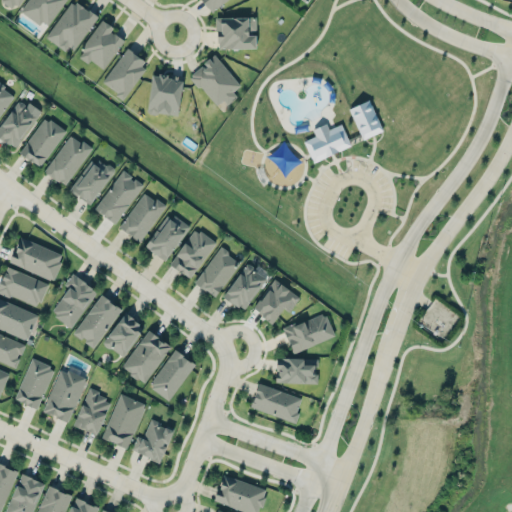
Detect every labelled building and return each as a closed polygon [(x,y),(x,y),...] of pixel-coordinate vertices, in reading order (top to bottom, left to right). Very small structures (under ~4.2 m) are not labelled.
[(3,0),(16,8),(21,0),(3,0)] [(28,0),(21,10),(45,28),(65,0),(28,0)] [(74,0),(72,0),(45,36),(65,51),(68,47),(72,50),(97,18),(74,0)] [(201,0),(211,12),(226,0),(201,0)] [(217,48),(256,47),(255,17),(216,17),(217,48)] [(113,27),(102,20),(78,53),(102,70),(124,40),(111,30),(113,27)] [(148,65),(126,49),(101,82),(123,98),(148,65)] [(241,85),(214,54),(189,75),(218,108),(235,94),(232,91),(241,85)] [(178,116),(183,77),(152,73),(147,112),(178,116)] [(0,113),(14,94),(0,84),(0,113)] [(349,108),(362,139),(383,130),(369,99),(349,108)] [(0,138),(18,147),(36,112),(14,101),(0,127),(0,138)] [(19,152),(40,166),(65,131),(45,116),(19,152)] [(304,140),(312,162),(350,146),(341,123),(328,129),(326,123),(312,129),(315,136),(304,140)] [(91,148),(70,133),(44,171),(64,185),(91,148)] [(94,156),(69,189),(89,204),(114,172),(94,156)] [(94,208),(114,223),(143,185),(122,170),(94,208)] [(165,206),(144,191),(119,227),(140,242),(165,206)] [(146,248),(167,260),(188,224),(166,212),(146,248)] [(190,278),(215,241),(194,228),(169,264),(190,278)] [(63,255),(19,236),(8,262),(52,280),(63,255)] [(215,297),(239,261),(219,247),(195,283),(215,297)] [(243,310),(266,278),(246,263),(223,296),(243,310)] [(48,282),(6,266),(0,281),(0,292),(38,306),(48,282)] [(68,288),(50,312),(71,327),(97,291),(72,273),(64,284),(68,288)] [(300,296),(273,279),(253,309),(274,323),(288,300),(295,304),(300,296)] [(95,347),(120,307),(99,294),(73,334),(95,347)] [(38,314),(0,297),(0,328),(26,340),(38,314)] [(283,327),(292,352),(334,337),(325,312),(283,327)] [(143,324),(122,313),(104,345),(125,357),(143,324)] [(145,383),(170,346),(147,329),(121,367),(145,383)] [(24,342),(0,333),(0,361),(16,367),(24,342)] [(193,361),(171,349),(150,389),(172,400),(193,361)] [(14,399),(37,408),(54,368),(32,358),(14,399)] [(317,383),(317,358),(276,358),(276,382),(317,383)] [(43,412),(70,421),(85,377),(58,367),(43,412)] [(0,393),(9,372),(0,368),(0,393)] [(295,421),(302,396),(257,384),(250,408),(295,421)] [(73,425),(96,435),(111,399),(88,389),(73,425)] [(127,448),(145,403),(119,393),(101,438),(127,448)] [(131,450),(160,462),(173,429),(150,419),(142,437),(137,435),(131,450)] [(0,511),(17,470),(0,463),(0,511)] [(4,511),(32,511),(44,483),(21,473),(4,511)] [(258,511),(266,489),(222,474),(213,500),(243,511),(244,511),(258,511)] [(95,511),(98,506),(73,497),(67,511),(95,511)]
